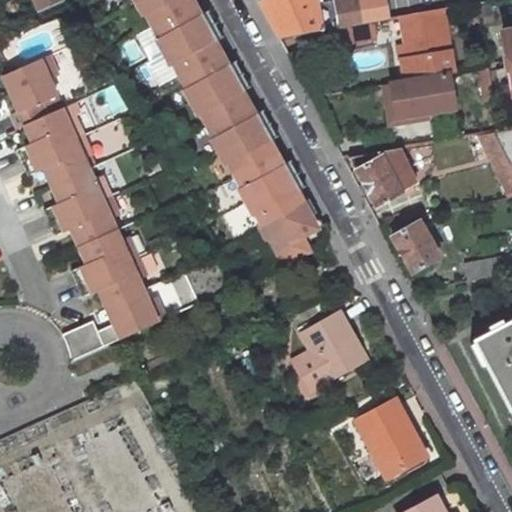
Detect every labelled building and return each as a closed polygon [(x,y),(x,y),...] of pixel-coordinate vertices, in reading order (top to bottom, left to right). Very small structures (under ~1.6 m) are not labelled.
[(58,0),(33,0),(34,2),(40,13),(60,4),(58,0)] [(199,0),(144,0),(134,6),(142,19),(144,17),(151,29),(201,1),(199,0)] [(317,0),(257,0),(282,44),(388,25),(383,0),(363,0),(336,5),(336,3),(317,7),(317,0)] [(201,1),(151,29),(157,41),(155,42),(162,55),(214,27),(201,1)] [(20,4),(8,9),(16,25),(40,13),(34,2),(22,8),(20,4)] [(450,77),(456,76),(444,14),(401,22),(408,63),(387,67),(391,88),(411,84),(450,77)] [(172,67),(178,79),(228,52),(214,27),(162,55),(169,69),(172,67)] [(228,52),(178,79),(185,92),(183,93),(190,106),(243,77),(228,52)] [(18,114),(11,117),(17,131),(24,128),(45,118),(40,105),(55,98),(39,62),(2,79),(10,97),(18,114)] [(200,118),(206,130),(256,103),(243,77),(190,106),(197,119),(200,118)] [(397,122),(428,117),(457,113),(450,77),(411,84),(391,88),(393,96),(396,122),(397,122)] [(391,131),(398,130),(423,126),(428,117),(397,122),(396,122),(393,96),(386,97),(391,131)] [(10,97),(4,101),(11,117),(18,114),(10,97)] [(256,103),(206,130),(213,142),(210,143),(217,156),(270,128),(256,103)] [(45,118),(24,128),(32,146),(16,153),(22,165),(82,138),(73,119),(65,123),(60,111),(45,118)] [(227,168),(234,180),(284,153),(270,128),(217,156),(225,170),(227,168)] [(510,170),(511,169),(511,130),(490,135),(493,140),(510,170)] [(511,172),(510,170),(493,140),(490,135),(474,137),(507,200),(511,199),(511,172)] [(82,138),(22,165),(28,179),(43,172),(51,189),(88,172),(83,162),(91,158),(82,138)] [(347,158),(377,209),(401,195),(420,184),(401,149),(347,158)] [(284,153),(234,180),(241,192),(238,194),(245,207),(298,179),(284,153)] [(43,213),(49,226),(64,220),(109,199),(100,180),(92,183),(88,172),(51,189),(58,207),(43,213)] [(298,179),(245,207),(252,220),(255,219),(262,231),(303,209),(312,204),(298,179)] [(64,220),(49,226),(55,240),(70,233),(78,250),(115,234),(110,222),(118,219),(109,199),(64,220)] [(312,204),(303,209),(317,234),(326,229),(312,204)] [(303,209),(262,231),(259,232),(266,245),(269,244),(283,271),(310,259),(301,242),(317,234),(303,209)] [(384,224),(414,274),(440,259),(416,218),(384,224)] [(115,234),(78,250),(86,268),(70,275),(76,288),(136,261),(127,242),(119,245),(115,234)] [(470,284),(508,277),(504,257),(466,265),(470,284)] [(136,261),(76,288),(82,301),(97,295),(105,312),(142,295),(137,284),(145,280),(136,261)] [(142,295),(105,312),(112,329),(96,336),(91,325),(75,332),(87,360),(165,325),(155,303),(147,306),(142,295)] [(344,317),(305,338),(315,356),(332,388),(362,372),(358,364),(367,359),(344,317)] [(511,322),(473,345),(511,412),(511,322)] [(332,388),(315,356),(297,365),(315,398),(332,388)] [(362,426),(393,482),(427,464),(411,433),(417,431),(402,405),(362,426)] [(313,413),(317,423),(333,417),(329,407),(313,413)] [(448,511),(442,501),(420,511),(448,511)]
